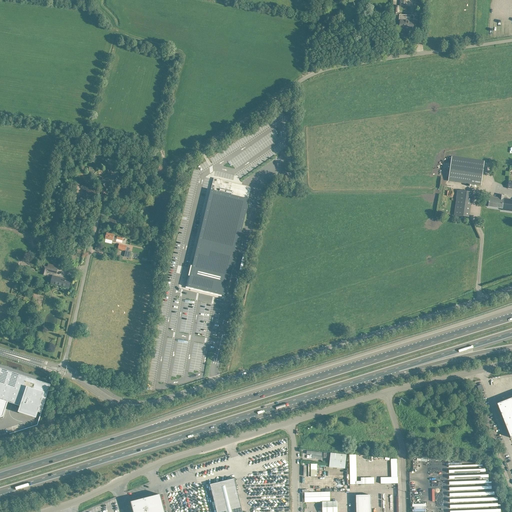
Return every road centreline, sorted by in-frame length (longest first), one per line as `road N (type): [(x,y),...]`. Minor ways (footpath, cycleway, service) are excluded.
road 1 (unclassified): [(64,369),(96,222),(108,204),(312,73),(511,41)]
road 2 (motorway): [(511,317),(0,476)]
road 3 (tertiary): [(64,369),(116,402),(139,405),(511,289)]
road 4 (motorway): [(0,491),(397,368)]
road 5 (unclassified): [(45,511),(162,461),(290,421)]
road 6 (unclassified): [(511,490),(466,372)]
road 7 (unclassified): [(406,511),(403,444),(385,392)]
road 8 (motorway): [(397,368),(511,332)]
